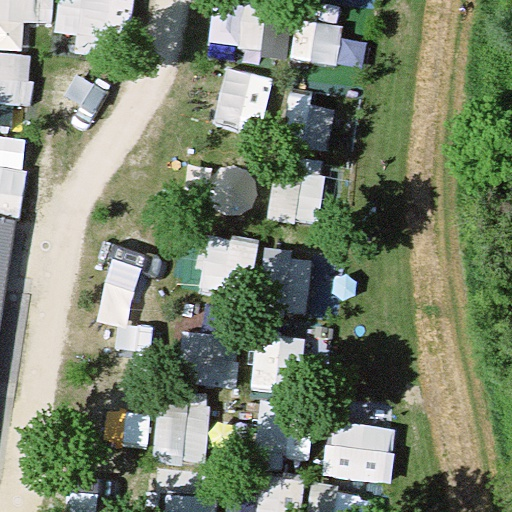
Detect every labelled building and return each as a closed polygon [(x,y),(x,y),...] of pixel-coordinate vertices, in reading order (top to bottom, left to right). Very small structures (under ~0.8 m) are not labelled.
[(0,0),(0,32),(35,25),(29,0),(0,0)] [(65,0),(62,25),(119,32),(122,0),(65,0)] [(334,50),(340,22),(300,14),(295,42),(334,50)] [(0,119),(40,121),(43,66),(0,64),(0,119)] [(294,141),(333,140),(332,106),(294,107),(294,141)] [(0,330),(16,232),(0,229),(0,330)] [(193,269),(238,270),(240,233),(194,231),(193,269)] [(260,288),(312,297),(320,247),(268,238),(260,288)] [(220,327),(184,326),(182,378),(218,379),(220,327)] [(393,477),(399,422),(335,414),(328,469),(393,477)] [(258,456),(312,459),(314,426),(260,424),(258,456)]
